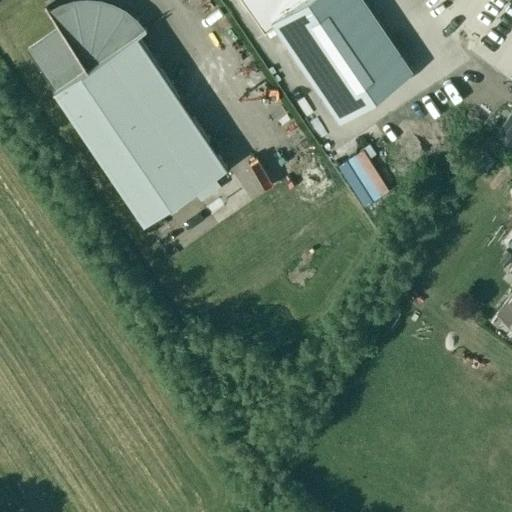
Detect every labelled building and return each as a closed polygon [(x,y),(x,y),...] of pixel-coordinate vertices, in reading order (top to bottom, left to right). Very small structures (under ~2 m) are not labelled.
[(213,174),(227,164),(138,32),(147,26),(146,25),(144,26),(135,16),(125,8),(113,2),(108,0),(66,0),(61,2),(49,8),(47,5),(46,5),(59,25),(28,46),(55,86),(53,88),(54,89),(54,88),(144,221),(185,193),(191,203),(220,184),(213,174)] [(338,118),(412,68),(366,0),(243,0),(263,30),(273,23),(338,118)] [(511,109),(494,132),(511,145),(511,109)] [(511,256),(511,252),(508,250),(499,262),(505,266),(511,256)] [(511,263),(508,269),(511,271),(511,289),(497,310),(511,321),(511,263)]
